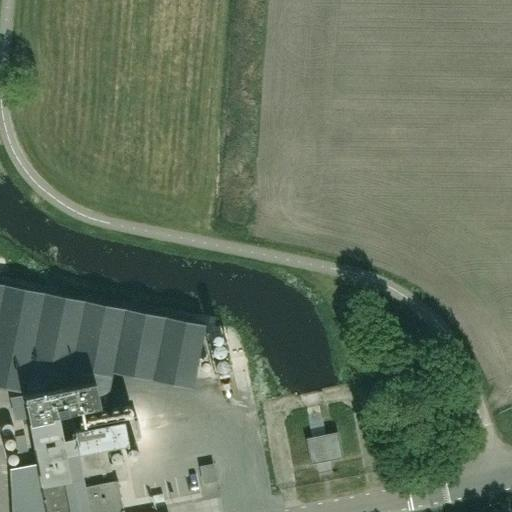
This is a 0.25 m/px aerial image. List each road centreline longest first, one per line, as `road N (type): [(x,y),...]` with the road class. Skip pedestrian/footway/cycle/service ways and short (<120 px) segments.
road 1 (unclassified): [(498,481),(469,373),(427,310),(356,273),(70,209),(13,153),(0,89)]
road 2 (unclassified): [(341,511),(498,481)]
